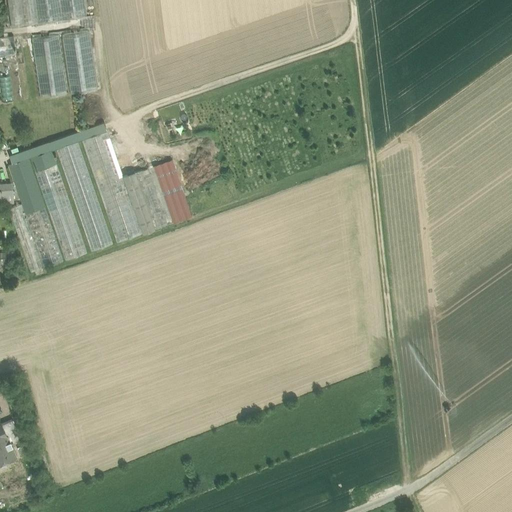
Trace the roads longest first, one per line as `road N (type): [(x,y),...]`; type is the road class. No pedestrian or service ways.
road 1 (track): [(351,0),(415,511)]
road 2 (track): [(355,38),(127,115)]
road 3 (unclassified): [(511,418),(407,490),(355,511)]
